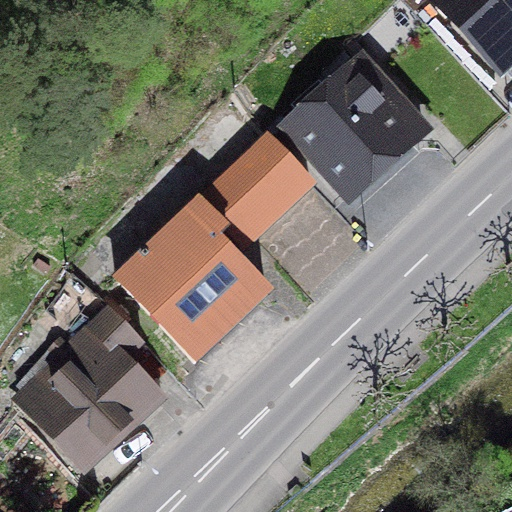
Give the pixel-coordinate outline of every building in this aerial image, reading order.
[(511,0),(433,0),(501,74),(511,63),(511,0)] [(422,130),(362,62),(286,131),(347,198),(422,130)] [(265,136),(196,202),(225,233),(239,248),(309,183),(265,136)] [(216,241),(225,233),(196,202),(114,279),(192,363),(265,294),(216,241)] [(83,468),(159,397),(132,367),(142,358),(134,349),(140,343),(108,309),(47,366),(44,362),(12,392),(83,468)]
